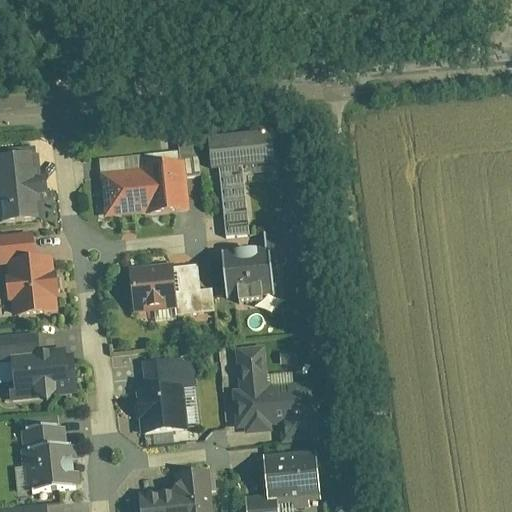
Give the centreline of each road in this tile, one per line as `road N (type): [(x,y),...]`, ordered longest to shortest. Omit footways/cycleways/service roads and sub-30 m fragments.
road 1 (residential): [(391,511),(334,83)]
road 2 (residential): [(65,115),(334,83)]
road 3 (residential): [(112,462),(93,251)]
road 4 (residential): [(334,83),(511,61)]
road 5 (residential): [(93,251),(77,216),(65,115)]
